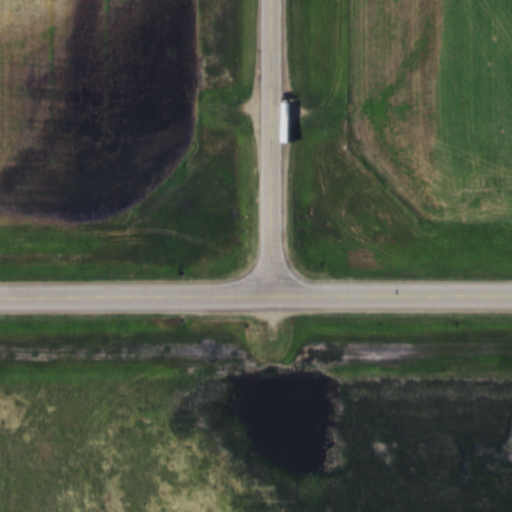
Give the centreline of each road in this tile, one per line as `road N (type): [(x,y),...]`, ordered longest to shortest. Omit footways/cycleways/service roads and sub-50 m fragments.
road 1 (secondary): [(272,0),(273,297)]
road 2 (primary): [(0,307),(273,297)]
road 3 (primary): [(273,297),(511,297)]
